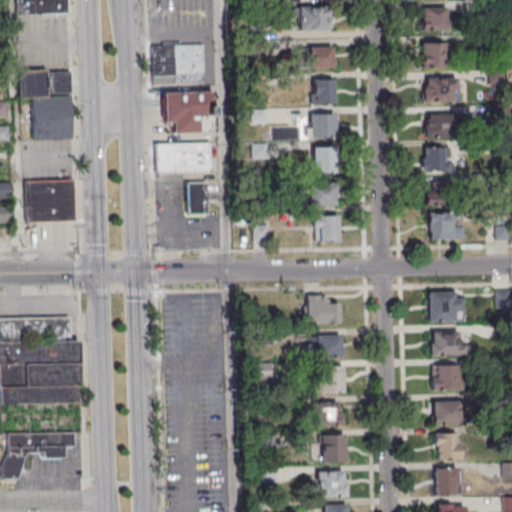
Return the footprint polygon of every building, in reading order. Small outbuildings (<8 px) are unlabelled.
[(15,14),(14,0),(64,0),(65,13),(15,14)] [(297,30),(330,30),(330,6),(297,6),(297,30)] [(445,8),(420,7),(420,30),(445,30),(445,8)] [(420,67),(442,67),(442,42),(420,42),(420,67)] [(202,81),(172,82),(172,75),(150,75),(150,46),(201,44),(202,81)] [(332,67),(332,46),(305,46),(305,67),(332,67)] [(17,97),(17,70),(44,69),(44,71),(68,71),(68,92),(45,93),(45,96),(30,97),(17,97)] [(421,78),(421,102),(456,102),(456,78),(421,78)] [(311,79),(311,104),(333,104),(333,79),(311,79)] [(160,93),(161,108),(161,122),(170,121),(171,132),(196,131),(195,115),(211,114),(211,91),(160,93)] [(30,139),(30,97),(45,96),(69,96),(70,138),(30,139)] [(423,137),(453,137),(453,113),(423,113),(423,137)] [(334,114),(302,114),(302,138),(334,138),(334,114)] [(207,143),(153,144),(154,172),(209,171),(207,143)] [(252,158),(264,158),(264,144),(252,144),(252,158)] [(311,173),(333,173),(333,146),(311,146),(311,173)] [(420,170),(448,170),(448,146),(420,146),(420,170)] [(19,182),(20,223),(69,221),(68,181),(19,182)] [(204,181),(204,201),(205,215),(185,216),(184,215),(183,213),(184,213),(184,210),(183,210),(183,201),(184,201),(184,182),(204,181)] [(9,183),(0,182),(0,196),(9,197),(9,183)] [(448,182),(425,182),(425,205),(448,205),(448,182)] [(311,205),(335,205),(335,185),(311,185),(311,205)] [(11,206),(0,206),(0,221),(11,222),(11,206)] [(426,239),(460,239),(460,232),(451,232),(451,213),(426,213),(426,239)] [(312,215),(312,241),(337,241),(337,215),(312,215)] [(510,308),(510,289),(494,289),(494,308),(510,308)] [(427,321),(462,321),(462,291),(427,291),(427,321)] [(305,323),(338,323),(338,303),(325,303),(325,295),(305,295),(305,323)] [(78,340),(68,340),(68,317),(0,318),(0,404),(79,403),(78,340)] [(429,355),(469,355),(469,344),(458,344),(458,332),(429,332),(429,355)] [(340,335),(304,335),(304,357),(340,357),(340,335)] [(457,389),(457,365),(429,365),(429,389),(457,389)] [(342,392),(342,366),(322,366),(322,392),(342,392)] [(458,401),(429,401),(429,423),(458,423),(458,401)] [(315,407),(315,427),(342,426),(342,407),(315,407)] [(73,432),(3,432),(3,479),(20,479),(20,456),(63,456),(63,447),(73,447),(73,432)] [(432,433),(432,459),(459,459),(459,433),(432,433)] [(343,462),(343,438),(319,438),(319,462),(343,462)] [(456,467),(434,467),(434,493),(456,493),(456,467)] [(315,472),(316,497),(345,496),(344,471),(315,472)]
